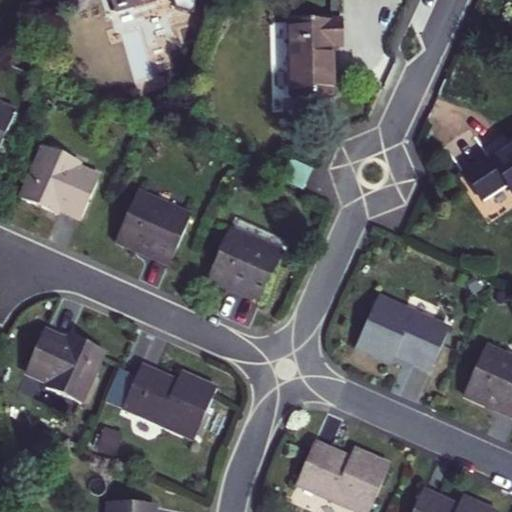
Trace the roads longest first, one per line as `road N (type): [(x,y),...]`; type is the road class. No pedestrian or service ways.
road 1 (residential): [(286,368),(452,0)]
road 2 (residential): [(0,242),(286,368)]
road 3 (residential): [(286,368),(511,471)]
road 4 (residential): [(232,511),(286,368)]
